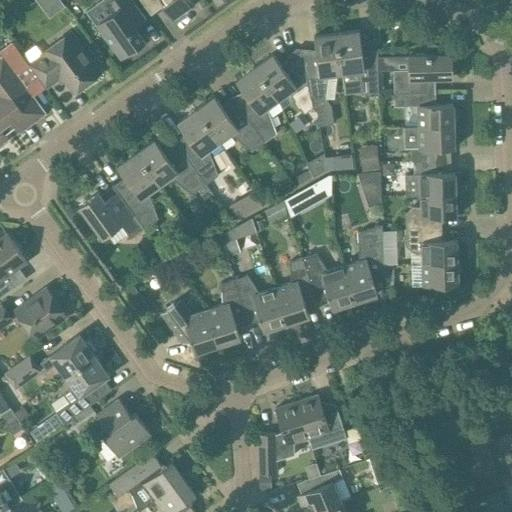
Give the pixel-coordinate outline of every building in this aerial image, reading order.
[(49,0),(57,11),(64,6),(59,0),(49,0)] [(130,0),(101,0),(87,11),(97,25),(98,24),(110,40),(122,56),(127,53),(130,56),(141,48),(138,45),(144,41),(133,27),(144,19),(132,3),(130,0)] [(140,0),(148,10),(160,1),(173,19),(190,7),(185,0),(140,0)] [(379,94),(378,94),(378,93),(378,89),(377,48),(362,50),(359,30),(336,33),(342,73),(355,71),(366,96),(379,94)] [(100,72),(71,32),(42,53),(43,54),(29,64),(45,87),(63,75),(74,91),(100,72)] [(316,56),(302,58),(315,105),(326,98),(328,74),(342,73),(336,33),(314,36),(316,56)] [(378,89),(378,93),(436,92),(435,78),(452,77),(453,77),(452,54),(447,54),(447,48),(427,40),(428,54),(408,55),(408,69),(393,70),(394,89),(378,89)] [(255,67),(278,99),(289,91),(304,113),(315,105),(302,58),(301,58),(285,70),(273,54),(255,67)] [(44,113),(3,56),(0,58),(0,144),(8,138),(3,130),(12,123),(18,131),(44,113)] [(255,67),(236,80),(248,97),(237,104),(264,142),(277,133),(271,117),(284,107),(278,99),(255,67)] [(436,92),(378,93),(378,94),(394,94),(394,106),(418,105),(419,127),(454,126),(453,104),(436,104),(436,92)] [(196,109),(219,141),(230,134),(252,151),(264,142),(237,104),(226,112),(215,96),(196,109)] [(219,141),(196,109),(177,122),(189,139),(178,146),(206,184),(218,175),(208,149),(219,141)] [(412,161),(440,160),(440,148),(454,148),(454,126),(419,127),(404,127),(404,148),(412,148),(412,161)] [(136,152),(159,184),(170,177),(192,194),(206,184),(178,146),(166,155),(155,139),(136,152)] [(378,142),(361,145),(365,169),(382,167),(378,142)] [(159,184),(136,152),(117,166),(129,182),(117,191),(144,229),(158,218),(149,192),(159,184)] [(352,154),(334,155),(336,169),(353,168),(352,154)] [(412,161),(412,175),(405,175),(405,195),(420,195),(456,194),(455,172),(440,172),(440,160),(412,161)] [(380,171),(357,173),(361,185),(381,183),(380,171)] [(260,194),(265,202),(276,197),(272,188),(260,194)] [(130,238),(144,229),(117,191),(104,200),(98,191),(79,205),(86,214),(83,216),(90,226),(93,224),(103,237),(120,224),(124,229),(130,238)] [(456,194),(420,195),(421,206),(411,206),(405,213),(405,230),(442,229),(442,217),(456,216),(456,194)] [(228,205),(236,219),(245,214),(238,200),(228,205)] [(264,210),(268,216),(274,212),(277,219),(287,213),(283,200),(264,210)] [(256,231),(252,217),(220,235),(222,243),(256,231)] [(359,261),(343,266),(355,301),(378,294),(376,289),(387,285),(383,271),(382,224),(357,232),(359,261)] [(442,229),(405,230),(406,247),(415,253),(422,252),(422,263),(458,262),(457,240),(443,241),(442,229)] [(27,261),(7,233),(0,238),(0,297),(15,287),(6,275),(27,261)] [(158,249),(157,247),(138,257),(144,269),(164,259),(158,249)] [(303,257),(317,300),(328,296),(332,308),(355,301),(343,266),(327,271),(316,253),(303,257)] [(189,266),(183,255),(177,258),(172,261),(180,272),(189,266)] [(317,300),(303,257),(290,261),(291,282),(275,288),(286,323),(309,316),(305,303),(317,300)] [(411,266),(412,286),(458,285),(458,262),(422,263),(422,266),(411,266)] [(394,277),(393,264),(383,265),(383,272),(385,277),(394,277)] [(263,330),(286,323),(275,288),(259,293),(247,275),(234,279),(248,322),(259,318),(263,330)] [(224,304),(206,310),(218,345),(240,338),(237,325),(248,322),(234,279),(221,283),(224,304)] [(124,289),(141,312),(149,306),(132,284),(124,289)] [(66,315),(49,291),(39,298),(37,295),(15,310),(35,338),(66,315)] [(206,310),(192,314),(181,298),(175,303),(161,313),(183,343),(191,340),(195,352),(218,345),(206,310)] [(0,328),(13,319),(1,304),(0,304),(0,328)] [(94,354),(92,352),(94,350),(88,343),(87,344),(80,334),(63,346),(40,362),(47,371),(56,364),(65,375),(94,354)] [(109,375),(94,354),(65,375),(73,387),(63,394),(69,401),(55,411),(56,412),(64,422),(74,416),(90,405),(90,404),(112,389),(104,378),(109,375)] [(41,370),(30,355),(4,373),(5,374),(0,377),(0,390),(1,392),(12,384),(16,390),(41,370)] [(338,413),(326,417),(319,394),(297,401),(312,449),(346,438),(344,430),(338,413)] [(132,416),(119,398),(103,410),(95,415),(108,433),(104,436),(118,456),(150,433),(136,413),(132,416)] [(311,449),(312,449),(297,401),(275,408),(283,431),(276,433),(276,432),(259,433),(260,473),(276,473),(276,460),(295,455),(295,442),(308,438),(311,449)] [(0,415),(6,425),(18,418),(11,408),(0,415)] [(56,412),(30,431),(32,434),(38,441),(47,434),(64,422),(56,412)] [(24,427),(18,418),(6,425),(13,435),(24,427)] [(359,426),(344,430),(346,438),(348,443),(363,438),(362,436),(370,433),(368,424),(360,426),(359,426)] [(511,430),(498,435),(508,467),(511,465),(511,430)] [(138,511),(154,500),(184,479),(172,462),(164,468),(153,453),(109,484),(117,495),(127,488),(133,495),(138,511)] [(381,473),(376,458),(366,461),(371,476),(381,473)] [(0,511),(10,506),(22,499),(9,477),(15,473),(11,465),(4,469),(3,468),(0,470),(0,511)] [(314,511),(341,501),(350,497),(342,477),(297,495),(301,505),(306,503),(309,511),(314,511)] [(196,495),(184,479),(154,500),(163,511),(195,511),(190,505),(189,506),(186,502),(196,495)] [(49,486),(66,511),(75,506),(58,480),(49,486)] [(506,488),(474,498),(478,511),(484,511),(511,504),(506,488)] [(345,511),(341,501),(314,511),(345,511)]
